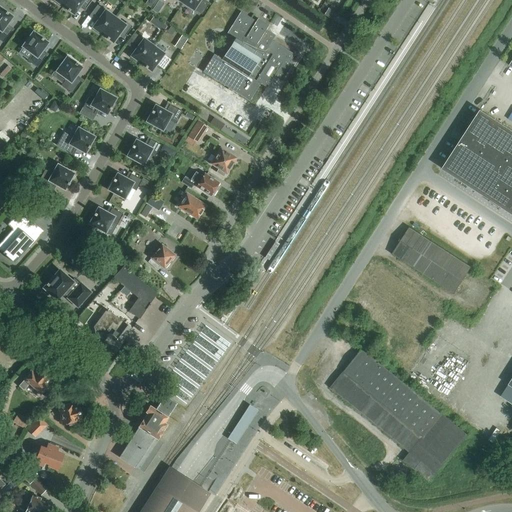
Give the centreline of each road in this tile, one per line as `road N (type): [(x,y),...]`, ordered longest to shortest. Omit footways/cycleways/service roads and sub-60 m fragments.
road 1 (unclassified): [(511,33),(292,371),(286,387),(293,398)]
road 2 (residential): [(0,288),(56,237),(143,88),(19,0)]
road 3 (unclassified): [(213,277),(244,253),(408,0)]
road 4 (residential): [(213,277),(210,257),(367,0)]
road 5 (unclassified): [(116,395),(0,293)]
road 6 (unclassified): [(116,395),(213,277)]
road 7 (unclassified): [(71,511),(116,395)]
